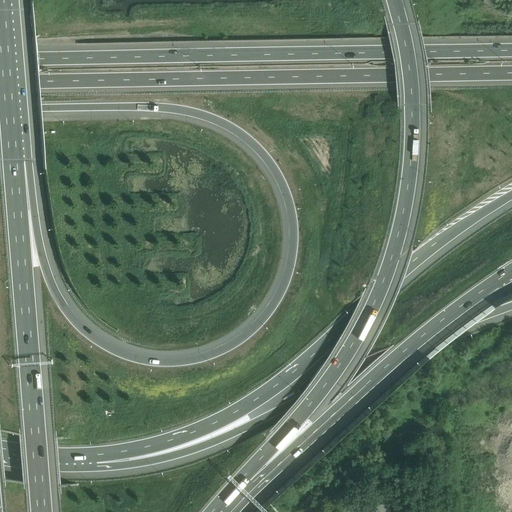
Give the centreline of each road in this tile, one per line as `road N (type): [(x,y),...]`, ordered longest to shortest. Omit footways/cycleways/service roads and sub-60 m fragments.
road 1 (motorway): [(0,109),(174,108),(213,118),(257,146),(286,195),(292,248),(274,301),(230,343),(149,360),(103,342),(63,306),(46,272),(21,166)]
road 2 (motorway): [(245,474),(308,406),(388,261),(409,130),(392,0)]
road 3 (motorway): [(0,82),(511,73)]
road 4 (motorway): [(511,50),(0,59)]
road 5 (motorway): [(92,463),(168,442),(253,402),(415,260),(511,195)]
road 6 (motorway): [(92,463),(180,454),(355,370),(511,310)]
road 7 (motorway): [(42,511),(21,166)]
road 8 (motorway): [(245,474),(317,428),(431,327),(511,270)]
road 9 (motorway): [(21,166),(5,0)]
